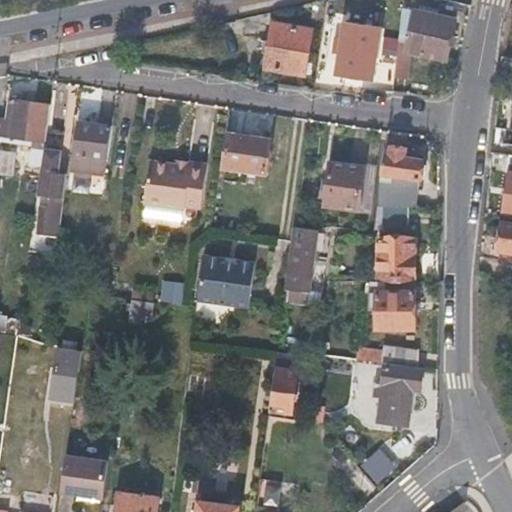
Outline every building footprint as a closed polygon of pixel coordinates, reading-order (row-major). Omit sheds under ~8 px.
[(411,52),(404,50),(413,10),(403,7),(394,75),(408,78),(411,52)] [(454,20),(413,10),(404,50),(411,52),(445,59),(454,20)] [(271,25),(265,69),(305,75),(311,31),(271,25)] [(344,41),(354,42),(357,27),(346,25),(344,41)] [(380,31),(357,27),(354,42),(344,41),(342,40),(337,74),(372,80),(380,31)] [(502,66),(501,75),(511,76),(511,57),(503,57),(502,66)] [(0,116),(0,134),(44,141),(50,103),(8,98),(5,117),(0,116)] [(72,169),(103,173),(110,126),(95,124),(94,126),(77,124),(72,169)] [(44,141),(0,134),(0,142),(32,147),(43,148),(44,141)] [(227,134),(223,166),(265,172),(270,140),(227,134)] [(380,179),(377,205),(407,205),(414,205),(417,177),(419,177),(422,160),(405,157),(405,148),(392,146),(390,150),(384,150),(380,172),(389,173),(388,180),(380,179)] [(43,148),(32,147),(28,173),(39,174),(43,148)] [(61,150),(43,148),(39,174),(36,196),(42,197),(36,235),(59,238),(67,174),(58,173),(61,150)] [(0,150),(0,174),(9,176),(12,152),(0,150)] [(188,168),(150,162),(144,204),(185,210),(186,207),(201,209),(207,166),(189,163),(188,168)] [(358,210),(362,166),(329,162),(324,207),(358,210)] [(375,168),(362,166),(358,210),(369,211),(375,168)] [(407,205),(377,205),(374,228),(407,228),(407,205)] [(511,223),(501,222),(495,251),(511,254),(511,223)] [(317,231),(296,228),(287,291),(308,294),(317,231)] [(406,256),(407,237),(382,237),(381,275),(415,276),(415,257),(414,257),(406,256)] [(407,237),(406,256),(414,257),(415,237),(407,237)] [(239,265),(228,264),(229,260),(203,257),(197,302),(248,309),(255,264),(239,262),(239,265)] [(229,260),(228,264),(239,265),(239,262),(240,258),(229,257),(229,260)] [(376,308),(376,327),(413,328),(414,292),(385,292),(385,281),(367,280),(365,294),(369,294),(369,308),(376,308)] [(164,281),(163,302),(180,303),(181,282),(164,281)] [(135,291),(131,322),(152,324),(156,293),(135,291)] [(0,315),(0,331),(16,334),(18,318),(0,315)] [(358,350),(356,359),(425,367),(426,353),(416,352),(417,349),(383,345),(382,351),(364,348),(364,351),(358,350)] [(80,350),(59,347),(56,367),(78,370),(80,350)] [(278,355),(276,368),(290,370),(292,357),(278,355)] [(421,370),(384,366),(382,385),(376,384),(375,395),(380,396),(377,423),(406,426),(411,388),(419,389),(421,370)] [(290,370),(276,368),(270,411),(291,414),(297,371),(290,370)] [(364,465),(381,483),(399,467),(382,449),(364,465)] [(65,455),(59,492),(103,499),(109,461),(65,455)] [(277,511),(280,489),(259,486),(255,511),(277,511)] [(118,492),(115,511),(155,511),(158,498),(118,492)] [(199,501),(197,511),(237,511),(238,506),(199,501)]
